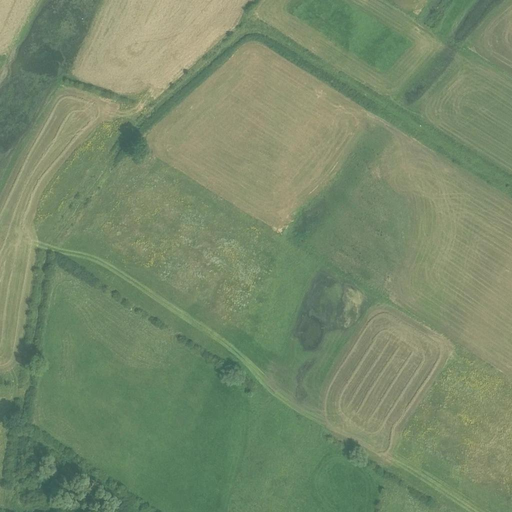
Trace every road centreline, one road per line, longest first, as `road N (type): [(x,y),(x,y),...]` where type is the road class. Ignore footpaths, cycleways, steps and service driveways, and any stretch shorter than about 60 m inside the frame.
road 1 (track): [(511,184),(266,33),(244,31),(144,118),(46,249),(12,496)]
road 2 (track): [(126,511),(19,442)]
